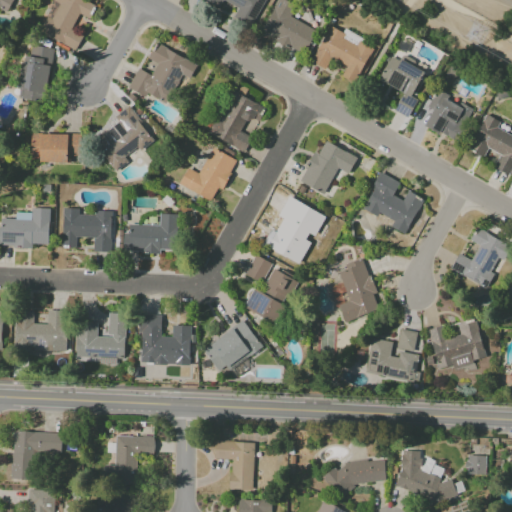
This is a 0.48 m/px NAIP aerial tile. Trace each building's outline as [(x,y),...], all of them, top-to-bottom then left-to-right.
[(19,0),(0,0),(0,9),(6,13),(12,0),(18,3),(19,0)] [(76,49),(81,37),(70,32),(78,14),(87,18),(94,4),(85,0),(53,0),(39,33),(76,49)] [(201,0),(218,8),(221,0),(222,0),(237,8),(233,16),(251,26),(264,0),(201,0)] [(276,0),(262,30),(276,36),(274,41),(304,55),(316,30),(287,16),(293,3),(286,0),(276,0)] [(354,84),(372,49),(357,41),(359,37),(343,28),(341,32),(329,26),(310,62),(325,70),(331,58),(346,65),(340,77),(354,84)] [(197,65),(155,42),(147,58),(157,63),(150,75),(138,68),(127,88),(145,97),(147,93),(166,104),(181,75),(189,79),(197,65)] [(52,49),(26,45),(17,99),(44,103),(52,49)] [(402,92),(393,110),(408,118),(417,99),(411,96),(424,72),(413,66),(415,61),(401,54),(398,61),(390,56),(378,80),(402,92)] [(424,127),(457,140),(470,108),(459,103),(458,105),(447,100),(449,95),(435,89),(427,108),(431,109),(424,127)] [(208,134),(243,152),(251,137),(239,131),(243,122),(253,127),(264,107),(231,90),(208,134)] [(154,142),(128,106),(113,117),(116,122),(92,139),(115,171),(128,161),(124,157),(137,147),(140,152),(154,142)] [(511,168),(511,132),(511,135),(496,128),(499,121),(485,114),(468,149),(483,157),(487,148),(499,154),(493,168),(509,175),(511,168)] [(30,161),(66,162),(66,156),(78,156),(79,134),(30,133),(30,161)] [(356,157),(324,141),(317,154),(313,152),(298,181),(323,194),(336,168),(348,174),(356,157)] [(178,185),(210,201),(217,188),(221,190),(236,160),(212,147),(198,173),(187,168),(178,185)] [(405,234),(422,200),(406,192),(402,201),(392,195),(399,182),(380,172),(361,209),(377,217),(379,214),(393,221),(390,227),(405,234)] [(299,264),(311,239),(313,240),(325,216),(287,197),(278,216),(283,219),(276,233),(270,230),(262,245),(299,264)] [(0,246),(32,246),(32,244),(50,244),(50,208),(30,208),(30,212),(15,213),(15,219),(0,219),(0,227),(0,246)] [(112,211),(94,210),(94,216),(78,215),(78,209),(63,208),(61,247),(75,247),(76,236),(94,237),(93,252),(110,252),(112,211)] [(122,252),(159,253),(160,250),(177,250),(178,214),(159,213),(158,225),(129,224),(128,233),(123,233),(122,252)] [(457,253),(449,271),(486,287),(498,258),(503,260),(510,244),(474,228),(469,241),(477,245),(471,260),(457,253)] [(271,264),(254,255),(244,274),(260,283),(271,264)] [(344,322),(377,310),(372,294),(374,294),(362,260),(336,269),(348,302),(338,305),(344,322)] [(243,308),(263,317),(262,321),(273,327),(295,279),(272,268),(264,286),(266,287),(263,293),(252,288),(243,308)] [(65,350),(66,310),(46,309),(46,324),(33,323),(33,312),(15,311),(14,349),(65,350)] [(75,358),(123,358),(124,313),(107,313),(107,337),(96,337),(97,322),(76,322),(75,358)] [(160,316),(138,315),(138,334),(160,334),(160,316)] [(202,350),(217,372),(225,366),(228,371),(262,346),(244,320),(202,350)] [(171,336),(141,335),(140,364),(188,365),(190,326),(172,325),(171,336)] [(412,352),(416,332),(399,329),(396,349),(412,352)] [(365,373),(413,380),(417,354),(398,352),(397,357),(390,356),(392,342),(370,339),(365,373)] [(11,478),(34,479),(35,451),(60,452),(61,433),(12,431),(11,478)] [(101,484),(136,484),(136,455),(153,455),(153,436),(114,436),(114,465),(102,465),(101,484)] [(253,442),(214,441),(214,459),(230,459),(229,489),(252,490),(253,442)] [(394,487),(426,497),(429,506),(456,497),(452,486),(452,481),(439,480),(438,477),(418,471),(421,462),(418,451),(401,450),(399,470),(394,487)] [(485,456),(466,455),(465,474),(484,475),(485,456)] [(383,461),(326,467),(329,489),(385,484),(383,461)] [(25,511),(57,511),(58,511),(57,511),(58,490),(27,489),(25,511)] [(132,511),(133,493),(96,492),(95,508),(106,509),(106,511),(132,511)] [(270,500),(238,500),(238,511),(261,511),(262,511),(270,511),(270,500)] [(345,511),(346,511),(321,501),(316,511),(345,511)]
